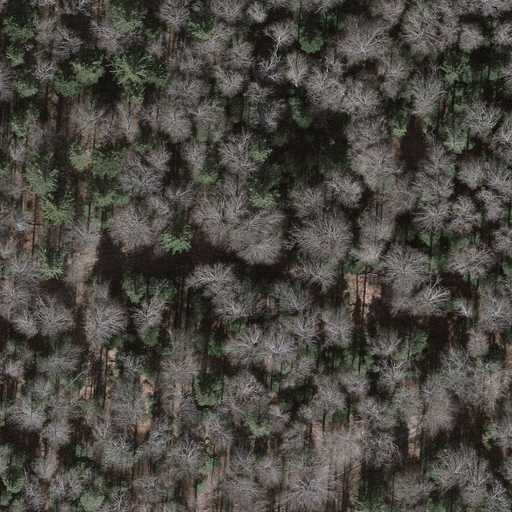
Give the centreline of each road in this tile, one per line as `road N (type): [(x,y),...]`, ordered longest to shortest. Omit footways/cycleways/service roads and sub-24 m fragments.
road 1 (track): [(0,292),(198,242),(247,250),(511,343)]
road 2 (track): [(258,511),(511,377)]
